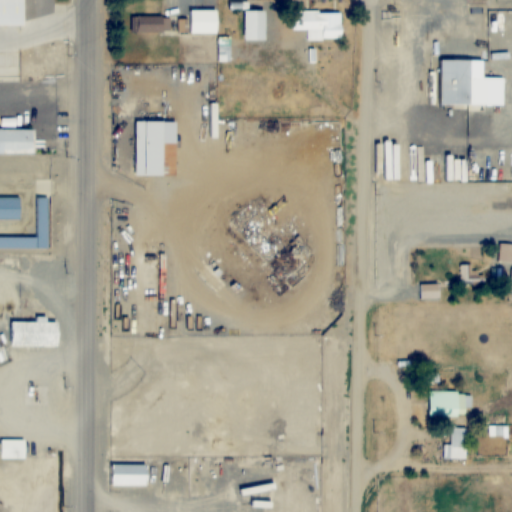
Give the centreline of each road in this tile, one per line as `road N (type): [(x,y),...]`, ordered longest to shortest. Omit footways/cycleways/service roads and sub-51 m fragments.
road 1 (residential): [(350,511),(368,0)]
road 2 (tertiary): [(86,511),(86,0)]
